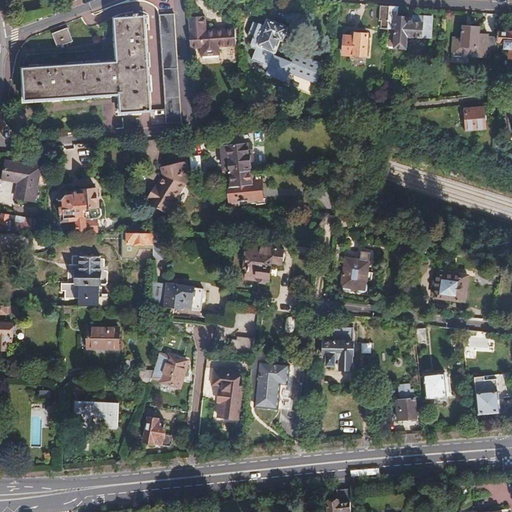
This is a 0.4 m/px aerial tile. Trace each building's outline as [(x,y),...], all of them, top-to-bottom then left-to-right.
[(389,6),(377,5),(376,23),(380,24),(380,30),(388,30),(389,6)] [(388,30),(387,32),(396,33),(395,47),(407,48),(407,36),(431,38),(433,17),(413,15),(413,18),(397,17),(398,7),(389,6),(388,30)] [(119,61),(23,68),(24,98),(122,93),(123,111),(142,110),(143,122),(178,119),(171,14),(159,15),(165,109),(150,110),(144,16),(116,17),(119,61)] [(206,15),(188,16),(191,47),(201,48),(201,56),(208,56),(221,54),(220,46),(236,45),(236,28),(208,28),(206,15)] [(264,75),(276,79),(278,73),(284,76),(309,85),(313,83),(318,67),(317,63),(292,53),(289,62),(271,55),(278,40),(280,41),(285,27),(265,20),(263,26),(257,24),(256,25),(250,23),(246,34),(251,36),(252,37),(248,45),(250,48),(254,50),(250,60),(260,64),(262,69),(265,70),(264,75)] [(452,50),(494,53),(495,46),(496,36),(485,35),(485,33),(477,33),(477,27),(463,26),(462,39),(452,38),(452,50)] [(68,27),(54,32),(59,46),(73,41),(68,27)] [(511,31),(496,30),(496,36),(495,46),(505,47),(505,51),(511,52),(510,61),(511,61),(511,31)] [(344,35),(343,55),(365,57),(367,34),(355,34),(354,36),(344,35)] [(276,79),(282,82),(284,76),(278,73),(276,79)] [(485,108),(466,110),(468,130),(487,129),(485,108)] [(229,169),(229,174),(249,172),(248,163),(251,162),(250,145),(220,148),(223,169),(229,169)] [(197,160),(189,161),(190,176),(198,175),(197,160)] [(6,161),(3,176),(19,179),(18,182),(15,198),(34,201),(41,168),(6,161)] [(160,199),(153,214),(171,222),(173,217),(176,219),(182,208),(178,206),(187,190),(180,170),(162,176),(165,187),(159,198),(160,199)] [(249,172),(229,174),(230,183),(227,184),(229,203),(254,201),(252,181),(250,181),(249,172)] [(252,181),(254,201),(261,200),(259,181),(252,181)] [(70,228),(70,232),(95,232),(95,220),(96,220),(95,188),(66,188),(65,187),(55,195),(56,197),(57,221),(74,220),(74,228),(70,228)] [(150,212),(153,214),(160,199),(159,198),(157,197),(150,212)] [(0,218),(0,229),(34,231),(34,217),(17,216),(17,219),(9,219),(9,217),(3,217),(3,219),(0,218)] [(142,233),(125,233),(124,251),(151,252),(152,246),(152,234),(142,233)] [(405,240),(396,238),(395,253),(412,254),(413,248),(413,242),(406,240),(405,240)] [(249,245),(245,275),(267,278),(270,259),(280,260),(281,249),(249,245)] [(344,268),(341,287),(366,290),(367,279),(372,279),(373,271),(368,270),(370,251),(361,250),(360,259),(341,257),(340,267),(344,268)] [(77,299),(77,307),(97,307),(98,286),(100,286),(100,272),(99,272),(99,257),(81,256),(81,267),(72,267),(72,286),(65,285),(65,294),(72,294),(71,299),(77,299)] [(437,295),(460,298),(463,274),(439,272),(437,295)] [(463,274),(460,298),(468,299),(471,274),(463,274)] [(167,288),(151,288),(151,308),(171,309),(181,308),(188,309),(198,308),(202,287),(169,281),(167,288)] [(238,289),(237,296),(251,299),(252,291),(238,289)] [(16,305),(0,304),(0,313),(16,314),(16,305)] [(0,348),(0,346),(5,342),(6,326),(10,327),(10,323),(0,322),(0,348)] [(171,326),(170,334),(183,336),(184,328),(171,326)] [(424,326),(413,327),(415,344),(426,342),(424,326)] [(114,349),(115,327),(84,327),(84,347),(114,349)] [(476,328),(460,327),(463,352),(477,351),(477,340),(476,328)] [(334,335),(324,335),(324,361),(328,361),(328,366),(335,366),(335,364),(340,364),(341,370),(356,369),(353,328),(334,329),(334,335)] [(167,352),(158,377),(176,384),(185,359),(167,352)] [(260,360),(254,404),(276,407),(279,382),(287,383),(290,364),(260,360)] [(443,368),(424,370),(426,393),(445,392),(443,368)] [(214,369),(213,383),(222,384),(222,388),(226,388),(225,398),(220,398),(218,412),(239,414),(242,384),(238,384),(239,371),(214,369)] [(149,374),(134,371),(132,385),(146,386),(149,374)] [(399,388),(400,403),(415,402),(414,387),(399,388)] [(496,390),(474,392),(476,414),(498,412),(496,390)] [(113,401),(70,400),(70,424),(87,425),(87,417),(100,417),(100,425),(113,425),(113,401)] [(415,402),(400,403),(403,423),(417,422),(415,402)] [(147,413),(139,433),(166,444),(170,435),(162,432),(164,427),(162,426),(164,419),(147,413)] [(288,423),(285,444),(295,443),(297,424),(288,423)] [(353,490),(337,492),(338,501),(328,502),(328,511),(351,511),(351,503),(354,502),(353,490)]
